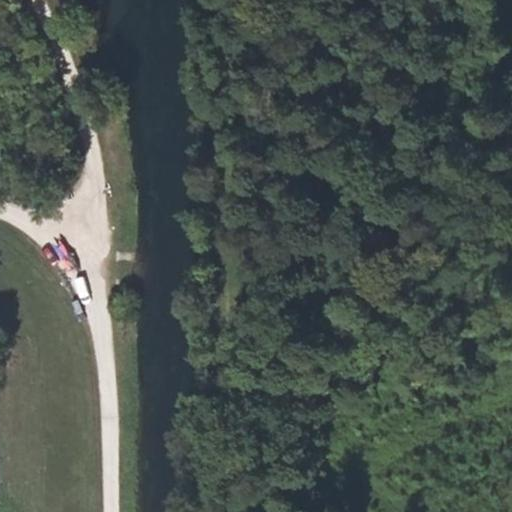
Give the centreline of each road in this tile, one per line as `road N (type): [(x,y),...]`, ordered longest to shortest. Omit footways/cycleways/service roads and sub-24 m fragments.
road 1 (track): [(254,0),(253,511)]
road 2 (track): [(120,511),(110,297),(84,241)]
road 3 (track): [(84,241),(89,141),(38,0)]
